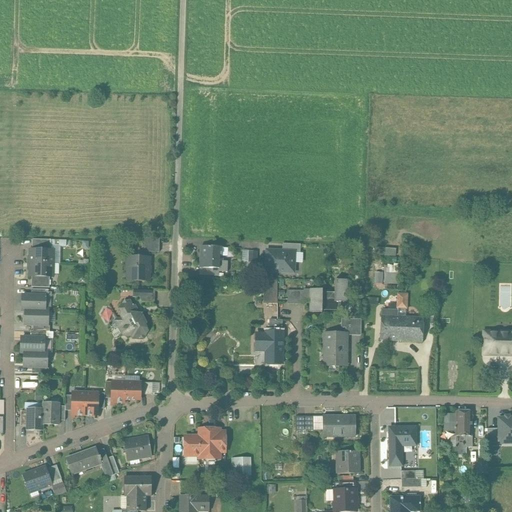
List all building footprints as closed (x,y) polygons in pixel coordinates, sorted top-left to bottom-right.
[(159,239),(145,238),(144,253),(159,253),(159,239)] [(50,241),(32,240),(32,251),(50,251),(50,241)] [(247,246),(236,245),(235,257),(246,257),(247,246)] [(219,248),(201,247),(200,268),(218,269),(218,272),(227,273),(227,262),(219,262),(219,248)] [(32,251),(30,251),(30,264),(53,264),(53,251),(50,251),(32,251)] [(294,253),(267,251),(266,272),(293,273),(294,253)] [(149,259),(128,258),(128,281),(148,282),(149,259)] [(53,264),(30,264),(29,277),(31,277),(49,277),(52,277),(53,264)] [(397,275),(384,275),(383,284),(396,284),(397,275)] [(49,277),(31,277),(31,288),(49,288),(49,277)] [(276,280),(262,279),(261,306),(275,306),(276,280)] [(334,293),(322,293),(322,311),(341,311),(341,308),(340,308),(340,302),(347,302),(347,280),(346,280),(346,282),(336,282),(336,280),(335,280),(334,293)] [(322,313),(322,311),(322,293),(322,290),(309,290),(309,302),(312,302),(312,313),(322,313)] [(154,291),(140,291),(140,299),(142,303),(154,303),(154,291)] [(303,291),(288,291),(287,304),(304,305),(304,302),(304,291),(303,291)] [(406,295),(398,295),(397,308),(406,308),(406,295)] [(31,296),(26,296),(22,300),(22,303),(23,303),(23,311),(25,311),(45,311),(45,297),(31,296)] [(133,307),(130,301),(124,301),(118,310),(121,315),(120,316),(123,322),(118,329),(122,336),(131,337),(132,340),(143,340),(147,333),(144,327),(147,323),(142,314),(138,314),(134,307),(133,307)] [(101,319),(110,322),(113,311),(104,308),(101,319)] [(423,318),(397,317),(398,311),(381,310),(381,317),(380,341),(422,343),(423,318)] [(45,311),(25,311),(25,322),(28,325),(33,325),(48,326),(48,325),(48,311),(45,311)] [(282,320),(269,320),(269,332),(280,333),(282,333),(282,320)] [(345,328),(345,332),(360,333),(360,320),(345,320),(345,328)] [(280,333),(269,332),(269,334),(257,334),(257,352),(258,352),(258,350),(265,350),(265,352),(267,352),(267,350),(269,350),(269,363),(283,363),(283,337),(280,337),(280,333)] [(511,333),(485,333),(484,354),(511,354),(511,333)] [(345,334),(324,334),(324,344),(326,344),(326,366),(345,366),(345,334)] [(30,338),(25,338),(21,342),(21,346),(22,346),(22,353),(24,353),(44,353),(44,339),(30,338)] [(44,353),(24,353),(24,364),(27,367),(32,368),(47,368),(47,367),(47,353),(44,353)] [(481,362),(487,364),(489,357),(482,355),(481,362)] [(36,379),(31,386),(39,391),(44,385),(36,379)] [(125,383),(111,382),(111,399),(114,403),(125,403),(125,400),(124,400),(125,383)] [(141,383),(125,383),(124,400),(125,400),(137,401),(141,397),(141,395),(141,383)] [(152,384),(141,383),(141,395),(152,396),(152,384)] [(85,393),(72,393),(72,396),(71,411),(71,412),(75,415),(84,416),(85,393)] [(99,394),(85,393),(84,416),(94,416),(98,412),(98,409),(99,394)] [(51,404),(43,404),(43,410),(43,425),(51,425),(52,422),(59,422),(59,421),(59,407),(51,407),(51,404)] [(43,410),(35,410),(35,412),(27,412),(26,427),(26,428),(34,428),(34,431),(43,431),(43,425),(43,410)] [(472,412),(456,412),(456,415),(445,415),(444,428),(447,431),(452,431),(454,429),(455,429),(455,437),(466,437),(471,437),(472,412)] [(304,417),(295,417),(295,431),(304,431),(304,417)] [(313,417),(304,417),(304,431),(313,431),(313,417)] [(351,417),(334,417),(332,417),(324,417),(323,417),(313,417),(313,431),(323,431),(323,437),(351,437),(351,417)] [(511,418),(499,419),(499,429),(499,439),(500,439),(511,439),(511,418)] [(414,427),(388,428),(388,466),(399,466),(399,445),(414,445),(414,427)] [(219,429),(199,429),(199,437),(184,437),(184,456),(199,456),(199,460),(219,460),(219,452),(225,452),(225,433),(219,433),(219,429)] [(499,439),(499,429),(487,429),(487,447),(500,447),(500,439),(499,439)] [(466,437),(455,437),(455,456),(466,456),(466,437)] [(147,438),(125,442),(128,460),(150,456),(147,438)] [(96,449),(66,460),(71,474),(100,464),(101,463),(97,452),(96,449)] [(107,458),(104,449),(97,452),(101,463),(100,464),(106,478),(113,476),(107,458)] [(358,451),(336,452),(336,474),(359,473),(358,451)] [(119,473),(113,456),(107,458),(113,476),(119,473)] [(251,476),(250,458),(235,459),(235,477),(251,476)] [(45,467),(23,475),(29,493),(52,485),(51,483),(47,471),(45,467)] [(57,468),(47,471),(51,483),(61,479),(57,468)] [(488,485),(497,484),(497,473),(488,473),(488,485)] [(151,477),(125,477),(125,496),(127,496),(127,510),(127,511),(138,511),(146,511),(146,496),(151,496),(151,477)] [(414,478),(400,478),(400,487),(420,486),(420,478),(414,478)] [(511,478),(503,479),(504,499),(511,498),(511,478)] [(340,490),(333,490),(333,491),(335,490),(335,502),(333,502),(333,511),(356,511),(356,490),(355,490),(340,490)] [(418,496),(389,497),(388,511),(408,511),(408,509),(419,509),(418,496)] [(207,511),(208,498),(182,498),(182,503),(179,503),(179,511),(207,511)] [(306,502),(305,502),(297,502),(296,511),(305,511),(305,502),(306,502)]
